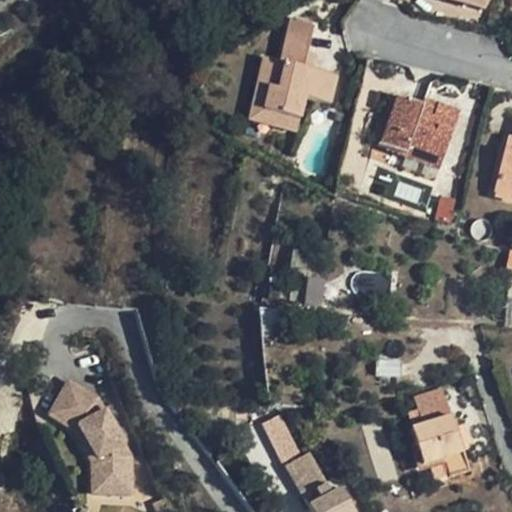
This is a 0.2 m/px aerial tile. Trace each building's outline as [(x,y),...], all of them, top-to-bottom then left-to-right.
[(464,0),(465,0),(463,8),(483,13),(485,0),(464,0)] [(337,79),(312,72),(303,70),(307,54),(313,27),(288,22),(278,64),(262,59),(253,92),(268,96),(263,115),(298,123),(305,100),(330,107),(337,79)] [(303,70),(312,72),(316,57),(307,54),(303,70)] [(295,135),(298,123),(263,115),(268,96),(253,92),(246,123),(295,135)] [(458,115),(437,107),(432,121),(419,116),(422,106),(396,96),(389,114),(391,114),(396,117),(385,148),(402,154),(401,158),(436,171),(458,115)] [(432,121),(437,107),(423,102),(422,106),(419,116),(432,121)] [(379,146),(385,148),(396,117),(391,114),(379,146)] [(511,156),(511,141),(507,140),(503,155),(511,156)] [(511,156),(503,155),(493,195),(511,199),(511,156)] [(323,302),(323,281),(308,281),(308,302),(323,302)] [(494,325),(506,326),(508,306),(509,300),(485,298),(484,316),(494,317),(494,325)] [(76,401),(58,386),(42,406),(61,420),(76,401)] [(418,410),(446,401),(442,389),(414,398),(418,410)] [(61,420),(42,406),(35,417),(61,436),(85,471),(87,493),(107,492),(106,482),(123,480),(122,463),(85,407),(76,401),(61,420)] [(454,428),(446,401),(418,410),(422,425),(409,430),(421,465),(442,459),(461,453),(460,449),(454,428)] [(292,486),(310,477),(278,419),(261,429),(292,486)] [(464,425),(454,428),(460,449),(470,446),(464,425)] [(461,453),(442,459),(446,470),(465,465),(461,453)] [(310,477),(292,486),(306,511),(347,511),(323,469),(310,477)] [(87,493),(88,503),(125,500),(123,480),(106,482),(107,492),(87,493)]
